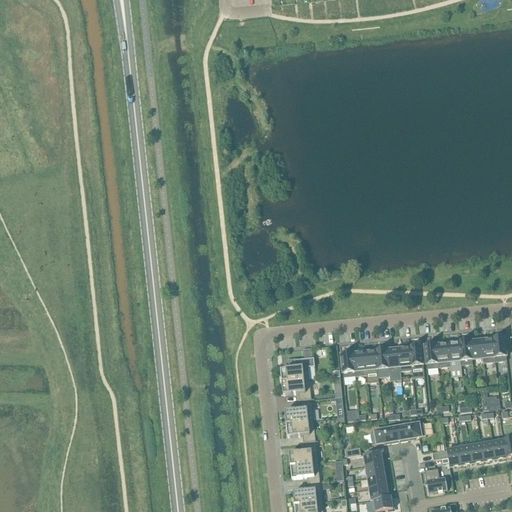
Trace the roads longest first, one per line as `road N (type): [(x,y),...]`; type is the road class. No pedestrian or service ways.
road 1 (secondary): [(178,511),(121,0)]
road 2 (residential): [(276,511),(263,338),(511,310)]
